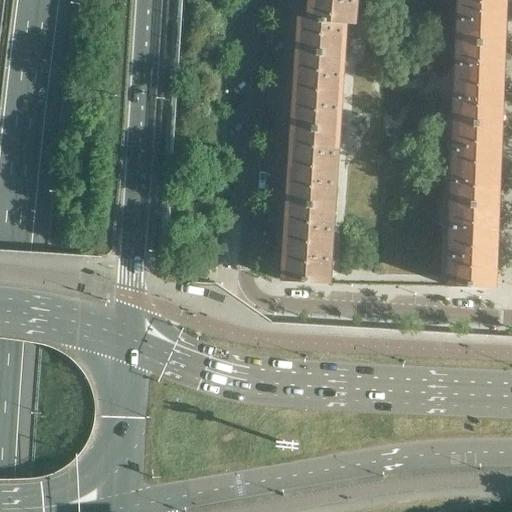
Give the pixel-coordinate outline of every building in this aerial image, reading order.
[(356,22),(358,2),(357,0),(312,0),(310,20),(302,19),(299,53),(345,56),(347,24),(352,24),(356,22)] [(505,46),(506,0),(461,0),(459,44),(505,46)] [(502,126),(505,46),(459,44),(456,125),(502,126)] [(340,132),(345,56),(299,53),(295,129),(340,132)] [(499,207),(502,126),(456,125),(453,205),(499,207)] [(335,208),(340,132),(295,129),(290,205),(335,208)] [(330,284),(335,208),(290,205),(285,281),(330,284)] [(496,288),(499,207),(453,205),(450,287),(496,288)]
